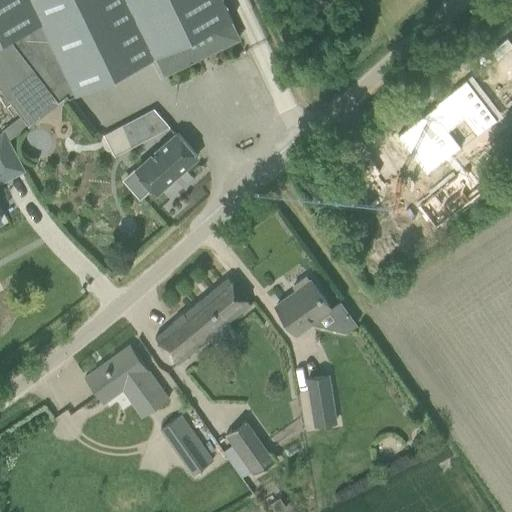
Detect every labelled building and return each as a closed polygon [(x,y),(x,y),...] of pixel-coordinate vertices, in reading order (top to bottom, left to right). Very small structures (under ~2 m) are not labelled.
[(0,0),(0,47),(19,33),(67,95),(67,96),(68,98),(70,97),(155,56),(164,74),(239,38),(230,20),(232,19),(224,0),(0,0)] [(67,95),(19,33),(0,47),(0,82),(26,115),(4,133),(8,140),(67,95)] [(436,108),(397,138),(427,176),(458,152),(462,150),(469,160),(501,135),(494,125),(498,122),(467,82),(435,106),(436,108)] [(129,121),(121,125),(132,146),(140,142),(129,121)] [(139,196),(150,186),(155,193),(197,156),(177,133),(135,170),(136,170),(126,181),(139,196)] [(0,220),(1,220),(0,218),(0,182),(23,170),(5,136),(0,138),(0,220)] [(224,276),(160,327),(150,335),(175,366),(249,307),(224,276)] [(339,302),(330,309),(310,281),(310,282),(306,276),(292,286),(296,291),(275,306),(295,334),(310,323),(345,331),(355,324),(339,302)] [(130,345),(84,377),(102,403),(121,390),(133,382),(153,410),(168,399),(130,345)] [(327,376),(307,378),(314,426),(334,424),(327,376)] [(244,421),(225,434),(252,473),(271,459),(244,421)] [(195,438),(176,452),(193,475),(211,461),(195,438)] [(286,511),(288,511),(280,500),(269,507),(271,511),(286,511)]
